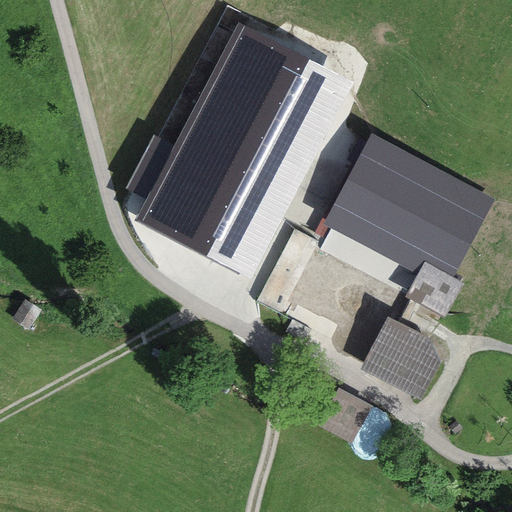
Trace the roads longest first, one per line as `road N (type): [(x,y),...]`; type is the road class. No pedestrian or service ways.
road 1 (unclassified): [(55,0),(117,220),(139,257),(201,311),(250,331),(273,373),(280,421),(254,511)]
road 2 (track): [(511,461),(472,464),(392,409),(250,331)]
